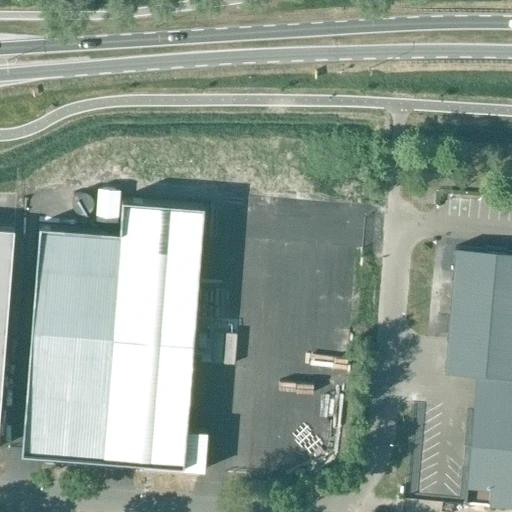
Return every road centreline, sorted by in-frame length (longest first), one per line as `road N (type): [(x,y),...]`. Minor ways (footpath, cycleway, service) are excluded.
road 1 (primary): [(0,76),(290,55),(511,53)]
road 2 (primary): [(511,23),(0,51)]
road 3 (unclassified): [(336,511),(381,436),(393,211)]
road 4 (unclassified): [(0,494),(233,511)]
